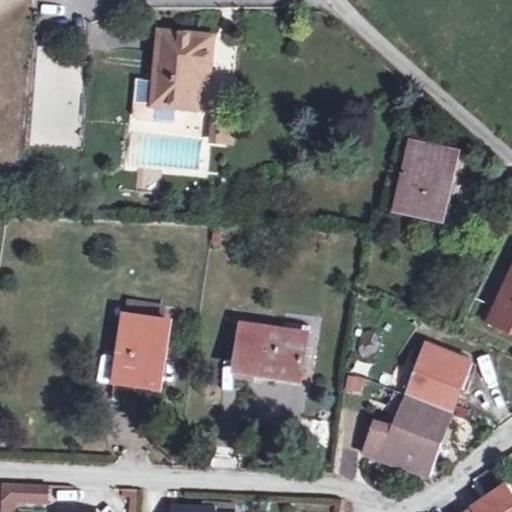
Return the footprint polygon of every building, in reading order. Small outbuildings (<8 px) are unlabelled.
[(201,61),(211,63),(214,41),(161,35),(155,83),(136,81),(130,121),(136,126),(172,130),(174,113),(194,115),(198,85),(201,61)] [(208,85),(211,63),(201,61),(198,85),(208,85)] [(220,119),(219,132),(230,133),(230,125),(226,119),(220,119)] [(209,131),(207,148),(217,149),(219,132),(209,131)] [(230,133),(219,132),(217,149),(228,150),(230,133)] [(440,159),(416,155),(399,223),(438,233),(453,177),(436,173),(440,159)] [(156,175),(133,172),(129,197),(152,201),(156,175)] [(416,285),(426,290),(437,270),(426,265),(416,285)] [(511,293),(494,334),(511,341),(511,293)] [(105,382),(122,386),(124,377),(152,383),(163,323),(120,315),(105,382)] [(222,376),(269,386),(270,378),(291,383),(299,345),(230,331),(222,376)] [(420,352),(398,405),(446,425),(466,370),(420,352)] [(360,395),(363,378),(347,376),(345,393),(360,395)] [(151,392),(152,383),(124,377),(122,386),(151,392)] [(290,389),(291,383),(270,378),(269,386),(290,389)] [(424,481),(446,425),(398,405),(385,438),(367,432),(359,458),(375,463),(424,481)] [(43,487),(0,483),(0,500),(42,503),(43,487)] [(118,511),(135,511),(140,491),(124,488),(118,511)] [(511,511),(511,510),(500,492),(472,511),(511,511)]
